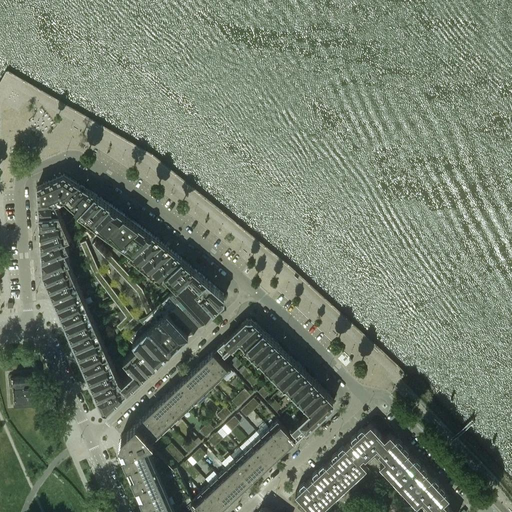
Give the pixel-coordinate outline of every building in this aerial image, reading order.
[(64,198),(79,183),(64,173),(37,185),(39,202),(55,201),(56,202),(64,198)] [(71,205),(87,188),(79,183),(64,198),(71,205)] [(110,203),(103,198),(87,188),(71,205),(78,211),(93,222),(110,203)] [(59,210),(56,202),(55,201),(39,202),(39,212),(59,210)] [(107,232),(125,214),(110,203),(93,222),(107,232)] [(70,235),(59,210),(39,212),(42,247),(70,235)] [(119,241),(138,223),(125,214),(107,232),(119,241)] [(130,255),(152,233),(145,228),(138,223),(119,241),(133,251),(129,255),(130,255)] [(139,263),(162,241),(152,233),(130,255),(139,263)] [(49,249),(67,241),(72,239),(70,235),(42,247),(42,250),(49,249)] [(126,316),(116,325),(121,330),(135,317),(100,271),(86,239),(80,242),(94,274),(126,316)] [(143,288),(97,239),(92,243),(137,292),(147,314),(152,309),(143,288)] [(52,253),(68,246),(67,241),(49,249),(42,250),(42,254),(44,253),(52,253)] [(149,271),(172,249),(162,241),(139,263),(149,271)] [(70,259),(66,248),(74,245),(74,243),(68,246),(52,253),(44,253),(42,254),(43,270),(70,259)] [(165,274),(182,257),(172,249),(149,271),(159,279),(165,274)] [(185,279),(196,269),(182,257),(165,274),(177,286),(185,279)] [(80,285),(74,273),(68,260),(70,259),(43,270),(55,296),(80,285)] [(224,293),(207,279),(196,269),(185,279),(195,290),(213,309),(224,298),(224,293)] [(213,309),(195,290),(185,279),(177,286),(160,302),(188,332),(213,309)] [(90,310),(84,296),(80,285),(55,296),(66,321),(90,310)] [(188,332),(160,302),(142,320),(144,322),(169,349),(188,332)] [(101,334),(90,310),(66,321),(76,345),(101,334)] [(121,310),(117,311),(121,320),(126,316),(121,310)] [(247,318),(231,332),(239,340),(256,323),(251,318),(247,318)] [(169,349),(144,322),(129,337),(137,345),(154,363),(169,349)] [(256,323),(239,340),(245,346),(263,329),(256,323)] [(263,329),(245,346),(252,353),(270,335),(263,329)] [(217,345),(224,353),(239,340),(231,332),(217,345)] [(87,370),(112,359),(101,334),(76,345),(87,370)] [(270,335),(252,353),(258,359),(259,358),(276,341),(270,335)] [(276,341),(259,358),(266,365),(283,347),(276,341)] [(154,363),(137,345),(130,351),(147,369),(154,363)] [(283,347),(266,365),(271,371),(290,354),(283,347)] [(213,349),(204,357),(222,376),(231,367),(213,349)] [(147,369),(130,351),(124,357),(132,365),(141,375),(147,369)] [(297,360),(290,354),(271,371),(278,378),(297,360)] [(235,355),(230,360),(233,363),(239,358),(235,355)] [(222,376),(204,357),(196,365),(213,384),(222,376)] [(239,358),(233,363),(237,367),(242,362),(239,358)] [(119,376),(112,359),(87,370),(98,394),(122,383),(119,376)] [(297,360),(278,378),(284,385),(285,384),(303,367),(297,360)] [(244,364),(238,369),(241,372),(247,367),(244,364)] [(126,388),(141,375),(132,365),(119,376),(122,383),(126,388)] [(213,384),(196,365),(187,373),(205,392),(213,384)] [(247,367),(241,372),(245,376),(250,371),(247,367)] [(303,367),(285,384),(291,390),(310,373),(306,370),(303,367)] [(205,392),(187,373),(179,381),(196,400),(205,392)] [(252,373),(246,378),(249,381),(255,376),(252,373)] [(310,373),(291,390),(297,396),(315,379),(310,373)] [(32,375),(10,377),(11,384),(14,384),(15,399),(37,398),(35,377),(32,375)] [(255,376),(249,381),(253,385),(258,380),(255,376)] [(315,379),(297,396),(303,403),(322,385),(315,379)] [(196,400),(179,381),(170,389),(188,408),(196,400)] [(122,383),(98,394),(102,405),(107,406),(126,388),(122,383)] [(263,385),(258,390),(261,393),(266,388),(263,385)] [(310,409),(328,392),(322,385),(303,403),(309,408),(310,409)] [(244,387),(242,389),(248,395),(251,393),(244,387)] [(266,388),(261,393),(264,397),(269,392),(266,388)] [(188,408),(170,389),(162,397),(179,416),(188,408)] [(248,395),(242,389),(240,391),(246,398),(248,395)] [(246,398),(240,391),(238,393),(244,400),(246,398)] [(317,417),(333,402),(333,397),(328,392),(310,409),(317,417)] [(244,400),(238,393),(236,395),(239,398),(242,402),(244,400)] [(264,407),(253,396),(251,398),(261,409),(264,407)] [(179,416),(162,397),(153,405),(171,424),(179,416)] [(261,409),(251,398),(249,400),(255,407),(259,412),(261,409)] [(275,398),(270,403),(273,407),(278,402),(275,398)] [(255,407),(249,400),(247,402),(253,409),(255,407)] [(253,409),(247,402),(245,404),(248,408),(251,411),(253,409)] [(278,402),(273,407),(276,410),(282,405),(278,402)] [(171,424),(153,405),(144,413),(162,432),(171,424)] [(309,408),(290,426),(298,434),(317,417),(310,409),(309,408)] [(287,412),(282,417),(285,420),(290,415),(287,412)] [(162,432),(144,413),(135,421),(150,437),(153,440),(162,432)] [(290,415),(285,420),(288,424),(294,419),(290,415)] [(295,437),(278,418),(269,426),(286,445),(295,437)] [(204,511),(192,498),(177,464),(172,466),(147,438),(150,437),(135,421),(121,435),(119,443),(148,511),(204,511)] [(370,421),(358,433),(372,448),(376,443),(381,448),(374,455),(379,460),(378,461),(379,463),(401,443),(390,431),(384,436),(370,421)] [(286,445),(269,426),(260,434),(278,453),(286,445)] [(358,433),(339,450),(358,472),(366,464),(365,463),(374,455),(381,448),(376,443),(372,448),(358,433)] [(278,453),(260,434),(252,442),(269,461),(278,453)] [(269,461),(252,442),(243,450),(261,469),(269,461)] [(401,443),(379,463),(398,483),(419,463),(401,443)] [(261,469),(243,450),(235,458),(252,477),(261,469)] [(339,450),(319,468),(339,490),(343,486),(346,483),(358,472),(339,450)] [(252,477),(235,458),(226,466),(244,485),(252,477)] [(438,483),(437,482),(419,463),(398,483),(417,503),(418,502),(438,483)] [(244,485),(226,466),(218,474),(235,493),(244,485)] [(314,511),(315,511),(339,490),(319,468),(295,491),(314,511)] [(235,493),(218,474),(209,482),(227,501),(235,493)] [(227,501),(209,482),(201,490),(218,509),(227,501)] [(438,483),(418,502),(424,508),(431,502),(435,507),(431,511),(454,511),(443,500),(449,495),(438,483)] [(214,511),(218,509),(201,490),(192,498),(204,511),(214,511)] [(431,502),(424,508),(419,511),(431,511),(435,507),(431,502)]
